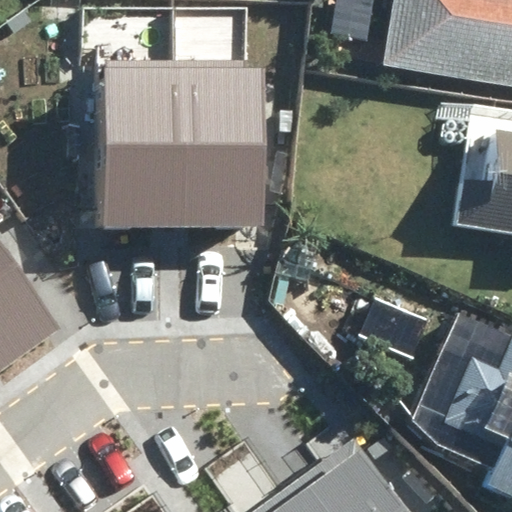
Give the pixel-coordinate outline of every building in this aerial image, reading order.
[(511,88),(511,0),(394,0),(384,69),(511,88)] [(93,69),(93,226),(253,226),(252,69),(93,69)] [(511,116),(467,112),(456,227),(511,232),(511,116)] [(0,364),(49,330),(0,261),(0,364)] [(494,369),(471,359),(443,424),(495,447),(477,486),(511,500),(511,502),(507,511),(511,511),(511,335),(509,334),(494,369)] [(255,511),(395,511),(348,446),(255,511)]
